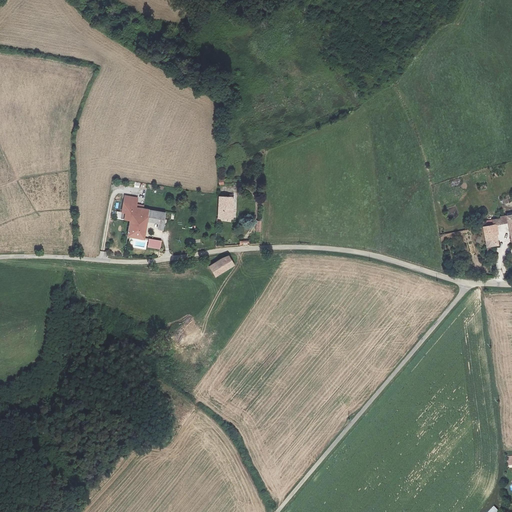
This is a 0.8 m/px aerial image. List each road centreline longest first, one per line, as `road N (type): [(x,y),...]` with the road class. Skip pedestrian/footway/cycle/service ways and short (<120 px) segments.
road 1 (unclassified): [(467,283),(321,247),(131,262),(0,257)]
road 2 (unclassified): [(467,283),(277,511)]
